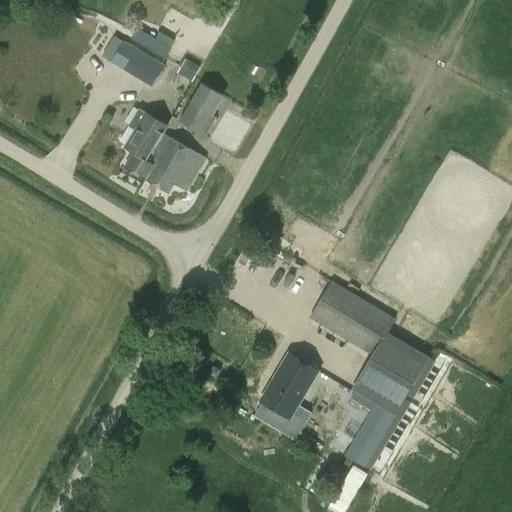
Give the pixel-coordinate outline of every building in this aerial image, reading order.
[(170,49),(148,36),(143,45),(165,57),(170,49)] [(112,63),(152,87),(165,65),(124,41),(112,63)] [(213,115),(225,95),(203,82),(180,122),(206,137),(217,118),(213,115)] [(155,165),(146,161),(166,125),(145,113),(139,109),(129,126),(135,129),(133,133),(125,147),(133,152),(124,167),(147,180),(155,165)] [(155,165),(147,180),(169,193),(174,185),(187,192),(206,158),(162,133),(167,125),(166,125),(146,161),(155,165)] [(258,250),(243,280),(269,293),(274,284),(287,290),(298,269),(258,250)] [(388,333),(396,320),(396,319),(332,281),(331,281),(309,318),(372,355),(351,390),(375,404),(348,449),(344,457),(350,461),(364,468),(376,449),(396,417),(431,358),(388,333)] [(277,410),(302,358),(279,346),(253,401),(277,410)] [(346,511),(368,475),(367,474),(354,466),(349,474),(328,509),(332,511),(346,511)]
